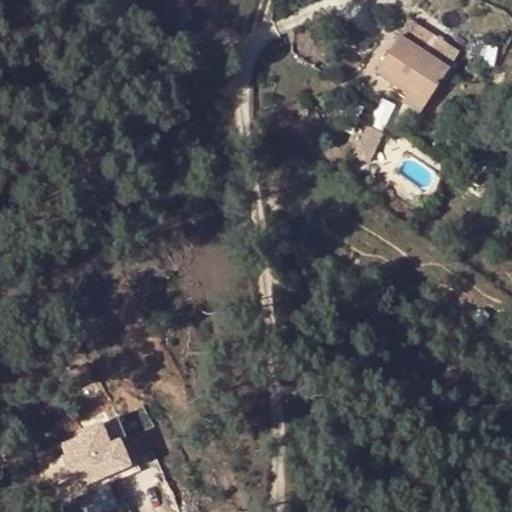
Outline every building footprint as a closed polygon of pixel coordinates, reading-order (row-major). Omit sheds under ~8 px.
[(375,74),(409,96),(428,107),(450,72),(397,39),(375,74)] [(422,117),(428,107),(409,96),(404,105),(422,117)] [(113,203),(95,212),(102,227),(120,218),(113,203)] [(86,365),(60,378),(67,392),(93,379),(86,365)] [(106,448),(119,442),(127,439),(117,416),(100,424),(106,438),(102,440),(106,448)] [(100,424),(79,432),(81,438),(62,445),(66,456),(61,458),(69,477),(77,473),(84,487),(129,467),(119,442),(106,448),(102,440),(106,438),(100,424)]
